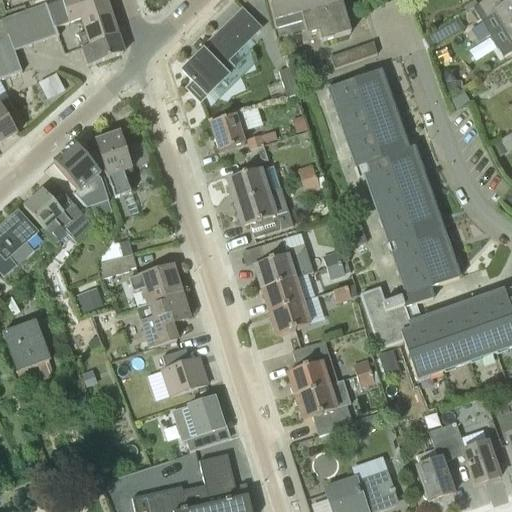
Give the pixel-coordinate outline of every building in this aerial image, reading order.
[(79,22),(79,21),(108,11),(104,0),(59,0),(60,1),(61,2),(67,18),(65,18),(68,26),(79,22)] [(317,34),(320,44),(349,35),(339,0),(265,0),(276,40),(304,32),(306,38),(317,34)] [(511,0),(488,0),(481,5),(488,17),(493,13),(511,44),(511,0)] [(65,18),(67,18),(61,2),(60,1),(47,6),(53,23),(65,18)] [(466,14),(472,10),(477,7),(474,1),(463,7),(466,14)] [(0,146),(16,136),(0,108),(0,82),(21,75),(13,54),(58,38),(52,23),(53,23),(47,6),(46,7),(45,5),(1,22),(6,37),(0,39),(0,146)] [(90,48),(116,38),(108,11),(79,21),(79,22),(84,35),(77,37),(81,50),(90,47),(90,48)] [(206,98),(229,75),(228,73),(232,68),(227,64),(260,31),(240,11),(207,43),(211,47),(203,55),(202,53),(182,73),(206,98)] [(457,20),(423,40),(429,51),(464,30),(457,20)] [(90,47),(81,50),(87,68),(121,57),(122,56),(122,55),(116,38),(90,48),(90,47)] [(365,47),(369,59),(376,57),(373,44),(365,47)] [(362,62),(369,59),(365,47),(358,49),(362,62)] [(355,64),(362,62),(358,49),(351,52),(355,64)] [(348,67),(355,64),(351,52),(344,54),(348,67)] [(341,69),(348,67),(344,54),(337,57),(341,69)] [(334,72),(341,69),(337,57),(329,60),(334,72)] [(293,68),(277,73),(287,101),(302,96),(293,68)] [(511,349),(511,302),(506,304),(502,293),(492,297),(494,302),(478,308),(476,302),(466,306),(468,311),(452,317),(450,311),(439,315),(442,321),(426,326),(424,320),(413,324),(416,330),(411,331),(404,311),(414,307),(414,308),(432,301),(429,291),(458,281),(413,149),(407,151),(380,73),(326,92),(330,103),(336,101),(341,116),(335,118),(339,129),(345,127),(350,142),(344,144),(348,155),(354,153),(363,179),(369,177),(374,192),(368,194),(372,205),(378,203),(383,218),(377,220),(381,231),(387,229),(392,244),(386,246),(390,257),(396,255),(401,270),(395,272),(399,283),(405,281),(410,296),(383,305),(379,290),(359,297),(379,351),(402,343),(416,384),(511,349)] [(53,100),(71,92),(62,74),(44,83),(53,100)] [(443,94),(461,91),(461,83),(443,83),(443,94)] [(453,113),(468,103),(463,90),(447,100),(453,113)] [(303,115),(290,119),(295,137),(308,134),(303,115)] [(218,155),(244,147),(235,117),(209,126),(218,155)] [(511,134),(499,142),(507,155),(511,151),(511,134)] [(120,135),(94,143),(103,172),(113,201),(130,196),(122,174),(151,165),(144,143),(124,149),(120,135)] [(250,153),(264,148),(261,138),(246,142),(250,153)] [(507,155),(499,142),(489,148),(497,161),(507,155)] [(73,147),(52,165),(79,195),(85,190),(101,207),(109,200),(100,177),(93,169),(83,158),(73,147)] [(234,206),(268,195),(261,171),(269,168),(265,157),(266,156),(264,148),(250,153),(250,155),(243,157),(248,175),(245,176),(244,175),(240,176),(240,178),(226,182),(234,206)] [(300,184),(315,180),(311,167),(296,172),(300,184)] [(315,180),(300,184),(304,196),(319,192),(315,180)] [(249,227),(254,239),(292,227),(281,192),(268,195),(234,206),(241,229),(249,227)] [(90,227),(84,220),(71,205),(61,214),(42,193),(23,211),(55,247),(66,236),(75,246),(90,227)] [(314,208),(302,199),(293,211),(305,220),(314,208)] [(26,247),(36,238),(17,216),(0,230),(0,276),(2,279),(32,253),(26,247)] [(121,259),(132,257),(128,243),(118,246),(121,259)] [(151,252),(156,270),(184,262),(179,244),(151,252)] [(325,270),(340,266),(336,254),(322,259),(325,270)] [(101,281),(109,279),(128,274),(128,272),(135,270),(132,257),(121,259),(96,265),(101,281)] [(261,292),(295,281),(287,257),(271,261),(266,262),(267,263),(253,268),(261,292)] [(340,266),(325,270),(329,282),(343,278),(340,266)] [(145,307),(180,297),(172,269),(153,275),(136,280),(137,283),(128,285),(131,296),(140,293),(145,307)] [(268,315),(302,304),(295,281),(261,292),(268,315)] [(335,307),(350,302),(347,289),(331,294),(335,307)] [(81,317),(103,309),(100,301),(85,306),(82,296),(74,299),(81,317)] [(148,337),(153,351),(176,344),(170,327),(188,321),(180,297),(145,307),(145,308),(135,311),(143,339),(148,337)] [(290,335),(294,334),(294,332),(310,327),(302,304),(268,315),(275,338),(289,334),(290,335)] [(49,364),(41,342),(34,324),(2,336),(8,354),(15,376),(17,375),(19,381),(29,378),(27,372),(37,368),(42,382),(53,378),(48,364),(49,364)] [(101,350),(96,339),(90,341),(87,346),(90,354),(101,350)] [(295,399),(329,388),(336,386),(328,361),(322,344),(319,345),(300,351),(306,368),(300,369),(301,371),(287,375),(295,399)] [(163,372),(171,399),(207,387),(199,360),(190,363),(187,351),(163,359),(166,370),(163,372)] [(397,364),(393,352),(378,357),(382,369),(397,364)] [(355,379),(370,374),(366,363),(352,367),(355,379)] [(92,373),(81,377),(86,391),(98,386),(92,373)] [(370,374),(355,379),(359,391),(373,386),(370,374)] [(340,384),(329,388),(295,399),(302,423),(311,420),(317,440),(335,434),(351,429),(345,409),(348,408),(340,384)] [(184,444),(188,455),(208,449),(205,437),(223,431),(213,400),(171,414),(180,445),(184,444)] [(442,429),(453,461),(463,458),(473,488),(498,480),(486,443),(463,451),(455,425),(442,429)] [(355,440),(351,429),(335,434),(339,446),(355,440)] [(437,461),(415,467),(427,504),(452,496),(442,465),(453,461),(442,429),(428,434),(437,461)] [(238,511),(226,457),(199,464),(208,507),(202,508),(198,490),(186,493),(185,489),(159,495),(162,508),(147,511),(238,511)] [(0,483),(10,479),(6,470),(0,472),(0,483)] [(378,478),(377,475),(324,493),(330,511),(378,511),(395,506),(391,495),(394,494),(388,475),(378,478)] [(37,480),(44,494),(52,490),(45,476),(37,480)]
